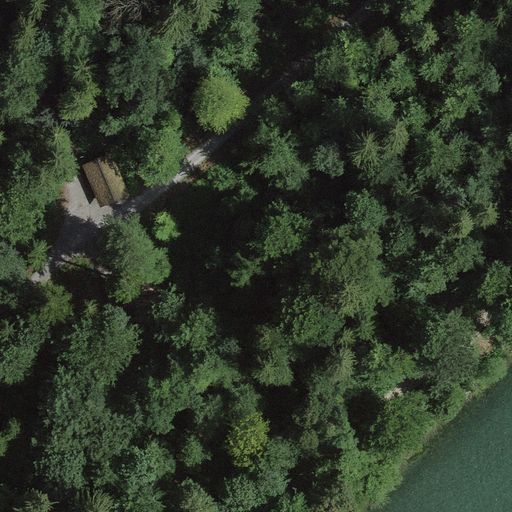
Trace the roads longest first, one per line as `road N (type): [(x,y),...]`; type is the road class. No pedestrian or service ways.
road 1 (track): [(383,0),(207,151),(88,240)]
road 2 (unknown): [(511,259),(238,511)]
road 3 (track): [(88,240),(113,332),(186,488)]
road 4 (track): [(88,240),(24,0)]
